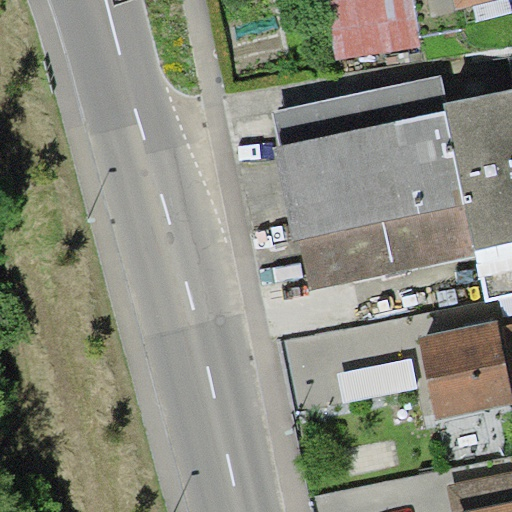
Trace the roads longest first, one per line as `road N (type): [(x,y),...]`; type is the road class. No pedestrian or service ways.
road 1 (tertiary): [(97,0),(236,511)]
road 2 (unknown): [(133,124),(474,69)]
